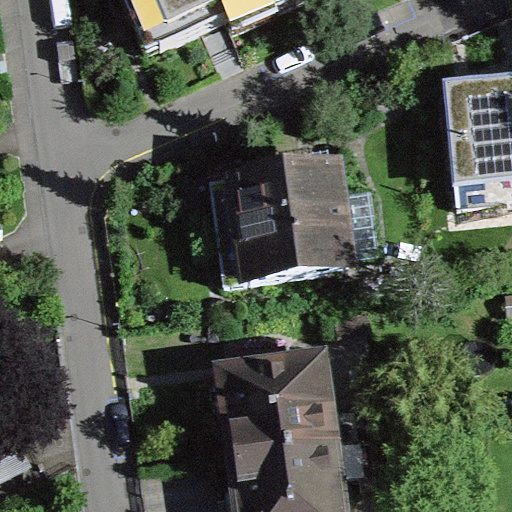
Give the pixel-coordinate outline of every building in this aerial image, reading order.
[(313,0),(136,0),(160,54),(204,36),(270,7),(275,17),(313,0)] [(511,168),(511,77),(499,79),(475,81),(483,171),(511,168)] [(211,190),(224,291),(348,273),(334,172),(246,185),(211,190)] [(228,428),(233,463),(332,449),(321,364),(284,369),(282,353),(256,357),(258,373),(221,378),(222,385),(217,386),(211,396),(213,412),(224,419),(227,419),(228,428)] [(0,415),(0,452),(27,438),(28,440),(29,439),(12,409),(0,415)] [(341,511),(332,449),(233,463),(235,477),(239,511),(341,511)]
